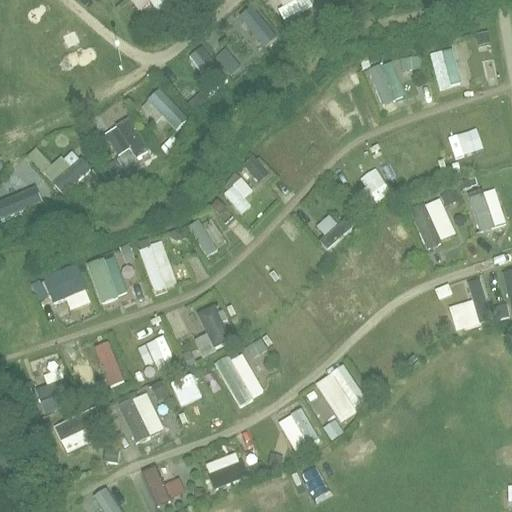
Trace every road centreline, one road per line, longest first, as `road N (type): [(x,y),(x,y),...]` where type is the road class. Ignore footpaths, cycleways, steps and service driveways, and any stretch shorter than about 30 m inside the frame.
road 1 (unknown): [(511,92),(401,122),(353,145),(256,246),(189,298),(0,363)]
road 2 (unknown): [(93,487),(259,417),(395,302),(511,258)]
